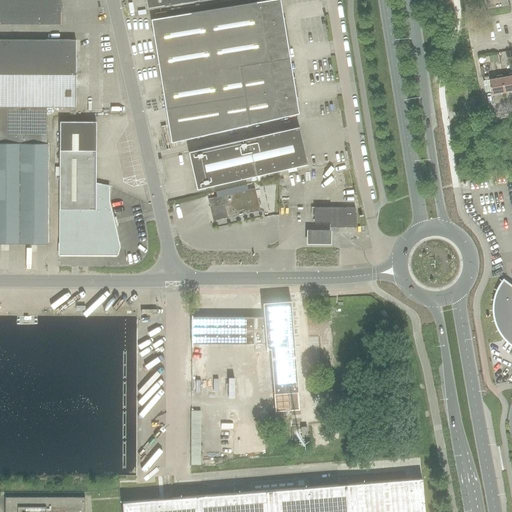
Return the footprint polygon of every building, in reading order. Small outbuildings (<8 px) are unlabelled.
[(0,0),(0,24),(61,25),(60,0),(0,0)] [(280,0),(272,0),(151,20),(171,143),(299,114),(280,0)] [(47,144),(47,129),(47,108),(75,108),(76,40),(0,39),(0,243),(47,244),(48,144),(47,144)] [(511,90),(511,72),(510,73),(510,76),(503,77),(503,74),(502,75),(506,92),(511,90)] [(506,92),(502,75),(497,75),(498,78),(490,79),(493,94),(506,92)] [(109,186),(96,186),(96,122),(60,122),(59,209),(59,255),(117,255),(119,247),(109,201),(109,186)] [(307,164),(299,127),(188,152),(197,189),(307,164)] [(239,214),(259,209),(255,188),(208,199),(213,220),(239,214)] [(355,207),(311,207),(311,215),(314,215),(314,221),(331,221),(331,225),(355,225),(355,207)] [(331,230),(307,230),(307,239),(307,244),(331,244),(331,240),(331,230)] [(511,285),(505,280),(503,281),(501,286),(498,290),(497,295),(495,300),(495,305),(494,310),(495,315),(496,320),(498,325),(500,329),(502,334),(505,338),(509,342),(511,344),(511,285)] [(192,318),(192,344),(266,344),(266,348),(270,348),(275,411),(291,409),(299,409),(291,300),(263,302),(264,318),(192,318)] [(191,410),(191,465),(201,465),(200,410),(192,410),(191,410)] [(424,511),(422,478),(122,502),(122,511),(424,511)] [(84,511),(85,509),(85,497),(5,497),(4,511),(84,511)]
